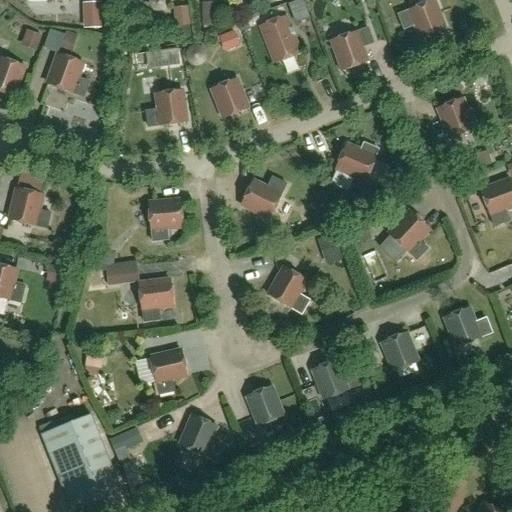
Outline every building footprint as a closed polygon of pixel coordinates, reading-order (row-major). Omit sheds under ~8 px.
[(445,31),(434,1),(398,15),(404,30),(415,26),(421,40),(445,31)] [(86,4),(87,28),(99,28),(98,4),(86,4)] [(296,23),(309,18),(304,4),(291,9),(296,23)] [(273,64),(300,53),(286,18),(259,29),(273,64)] [(342,71),(367,63),(362,48),(374,44),(369,29),(332,41),(342,71)] [(179,65),(177,50),(161,52),(163,67),(179,65)] [(84,98),(89,83),(78,79),(83,64),(58,55),(48,85),(84,98)] [(0,91),(14,97),(25,67),(0,58),(0,91)] [(224,119),(248,109),(236,80),(212,90),(224,119)] [(148,128),(187,123),(182,91),(156,95),(158,110),(146,112),(148,128)] [(468,114),(462,100),(438,109),(450,139),(485,124),(479,109),(468,114)] [(365,181),(379,149),(364,143),(360,151),(346,145),(336,169),(365,181)] [(270,219),(287,185),(272,178),(267,189),(253,182),(241,206),(270,219)] [(494,228),(509,222),(505,210),(511,208),(511,183),(511,181),(481,191),(494,228)] [(47,230),(51,214),(39,211),(43,196),(17,190),(10,220),(47,230)] [(152,243),(168,241),(167,229),(183,228),(180,201),(149,204),(152,243)] [(417,261),(428,250),(419,241),(429,230),(410,212),(389,235),(417,261)] [(0,266),(0,315),(3,316),(7,300),(21,304),(25,288),(13,285),(17,270),(0,266)] [(302,315),(310,301),(299,295),(307,282),(284,268),(268,296),(302,315)] [(144,323),(160,321),(158,309),(174,307),(171,281),(139,285),(144,323)] [(475,323),(469,309),(445,319),(456,348),(492,334),(486,319),(475,323)] [(394,373),(418,363),(406,334),(382,344),(394,373)] [(159,396),(175,392),(172,380),(187,377),(181,351),(151,358),(159,396)] [(324,400),(349,391),(337,361),(313,371),(324,400)] [(454,394),(448,379),(436,383),(442,399),(454,394)] [(259,427),(283,417),(271,388),(247,397),(259,427)] [(383,409),(377,412),(372,403),(361,408),(357,418),(362,430),(387,419),(383,409)] [(72,511),(121,492),(91,416),(42,436),(72,511)] [(215,461),(222,446),(211,442),(217,427),(193,417),(180,446),(215,461)] [(332,437),(324,418),(314,422),(321,441),(322,440),(332,437)] [(121,465),(122,465),(132,460),(127,450),(143,443),(137,428),(110,440),(121,465)] [(267,463),(262,448),(247,453),(252,469),(267,463)] [(133,460),(132,460),(122,465),(125,473),(136,468),(133,460)] [(433,511),(458,511),(465,483),(439,477),(432,511),(433,511)] [(143,487),(139,486),(136,487),(134,491),(136,495),(139,496),(143,495),(145,491),(143,487)] [(366,511),(394,511),(390,498),(365,506),(366,511)]
